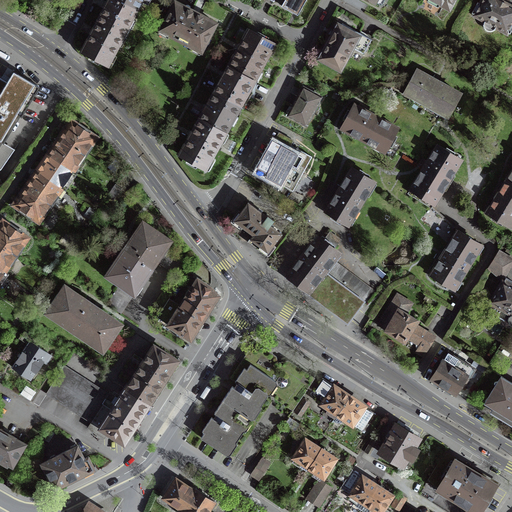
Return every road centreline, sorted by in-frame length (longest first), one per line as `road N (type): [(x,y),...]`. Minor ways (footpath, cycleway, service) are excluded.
road 1 (secondary): [(249,299),(369,386),(511,468)]
road 2 (secondary): [(511,450),(260,287)]
road 3 (secondary): [(83,82),(88,102),(249,299)]
road 4 (residential): [(327,0),(225,184),(201,209)]
road 5 (secondary): [(201,209),(124,112),(83,82)]
road 6 (residential): [(334,0),(484,83)]
road 7 (tertiary): [(159,434),(249,299)]
road 8 (residential): [(83,82),(0,208)]
road 9 (residential): [(271,511),(159,434)]
